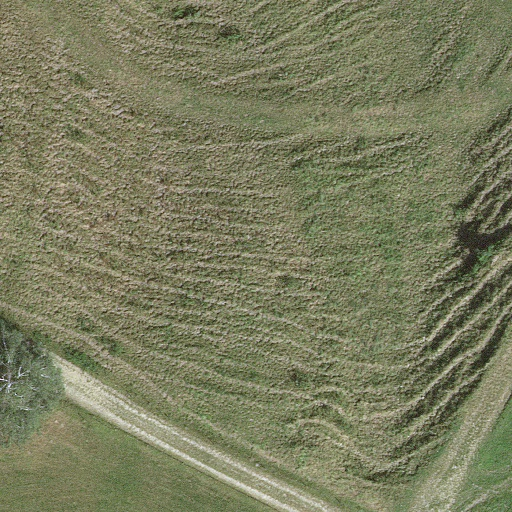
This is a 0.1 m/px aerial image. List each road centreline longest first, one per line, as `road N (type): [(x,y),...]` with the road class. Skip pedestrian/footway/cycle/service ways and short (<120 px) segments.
road 1 (track): [(55,22),(111,71),(239,116),(399,116),(480,103),(511,88)]
road 2 (track): [(0,347),(316,511)]
road 3 (track): [(431,511),(511,368)]
